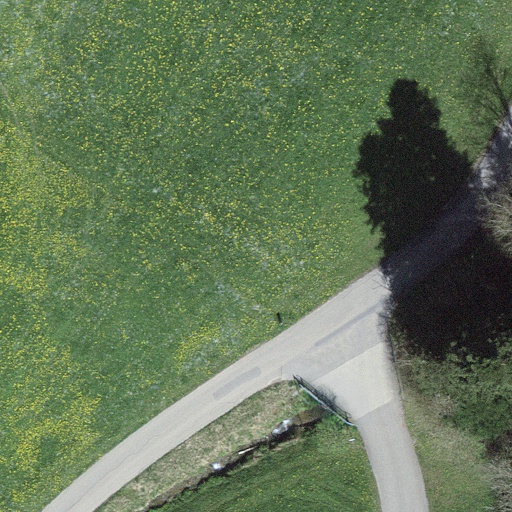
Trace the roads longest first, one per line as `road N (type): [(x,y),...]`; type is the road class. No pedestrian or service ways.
road 1 (unclassified): [(89,511),(199,412),(322,332)]
road 2 (unclassified): [(322,332),(448,233),(511,144)]
road 3 (unclassified): [(403,511),(376,413),(322,332)]
